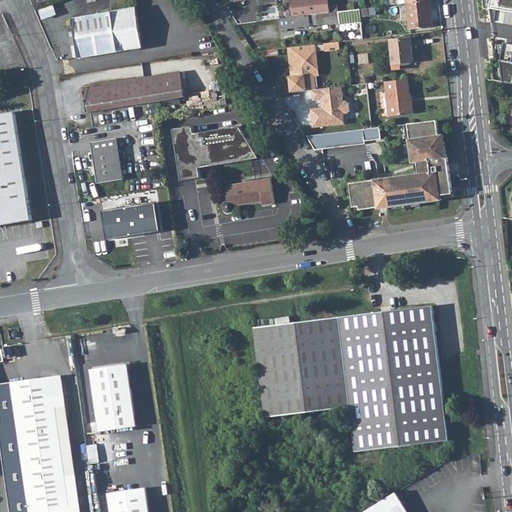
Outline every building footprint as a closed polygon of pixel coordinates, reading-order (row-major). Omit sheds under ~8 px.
[(307,15),(308,16),(309,16),(330,14),(328,0),(297,0),(291,1),(293,17),(307,15)] [(511,0),(489,0),(488,8),(511,12),(511,0)] [(429,1),(407,4),(410,28),(432,25),(429,1)] [(138,8),(74,17),(79,58),(145,48),(138,8)] [(318,17),(319,26),(340,23),(340,19),(361,17),(369,16),(368,9),(355,10),(338,13),(338,14),(318,17)] [(308,16),(301,17),(304,27),(310,27),(309,16),(308,16)] [(301,17),(279,20),(280,30),(304,27),(301,17)] [(340,23),(341,25),(362,22),(361,17),(340,19),(340,23)] [(411,39),(391,40),(394,65),(413,62),(411,39)] [(339,42),(324,44),(325,51),(340,49),(339,42)] [(511,84),(511,45),(503,44),(499,61),(502,83),(511,84)] [(315,45),(308,46),(316,77),(319,77),(318,70),(315,67),(314,55),(316,53),(315,45)] [(308,46),(290,48),(292,64),(295,65),(295,68),(293,70),(294,77),(305,75),(307,91),(313,90),(316,90),(315,77),(316,77),(308,46)] [(179,73),(146,78),(149,103),(183,98),(179,73)] [(294,77),(291,77),(293,93),(307,91),(305,75),(294,77)] [(149,103),(146,78),(84,87),(88,112),(149,103)] [(411,79),(388,82),(392,113),(393,117),(417,114),(415,100),(411,100),(411,95),(413,95),(411,79)] [(316,90),(313,90),(314,101),(322,100),(322,102),(325,102),(325,107),(312,109),(314,128),(346,124),(344,114),(349,114),(351,111),(350,104),(347,101),(345,102),(343,87),(316,90)] [(0,225),(34,219),(16,111),(0,114),(0,225)] [(439,136),(437,120),(408,124),(413,162),(421,162),(423,174),(386,179),(386,180),(382,180),(381,181),(380,182),(379,183),(376,183),(375,180),(351,184),(354,208),(360,207),(360,210),(442,199),(441,196),(452,194),(443,135),(439,136)] [(194,125),(174,128),(183,180),(203,177),(201,167),(252,159),(252,158),(261,157),(257,152),(258,151),(242,125),(196,132),(194,125)] [(381,139),(379,127),(313,135),(306,136),(314,150),(365,144),(364,141),(381,139)] [(97,166),(92,167),(95,176),(98,174),(100,184),(125,180),(118,138),(94,142),(97,166)] [(272,178),(257,180),(260,202),(264,202),(264,205),(276,203),(272,178)] [(260,202),(257,180),(227,185),(229,200),(226,202),(224,205),(224,208),(226,212),(228,213),(230,214),(234,213),(235,211),(237,209),(237,206),(260,202)] [(157,206),(109,213),(112,238),(161,231),(157,206)] [(356,451),(448,440),(432,306),(329,319),(339,410),(351,408),(356,451)] [(339,410),(329,319),(256,328),(268,418),(339,410)] [(129,365),(93,370),(102,432),(139,427),(129,365)] [(68,511),(82,511),(62,377),(48,379),(68,511)] [(0,428),(12,511),(68,511),(48,379),(0,386),(0,428)] [(455,455),(408,484),(413,493),(415,496),(462,467),(455,455)] [(408,484),(399,490),(405,498),(413,493),(408,484)] [(148,489),(136,490),(111,494),(113,511),(151,511),(150,504),(148,489)] [(408,511),(397,492),(363,511),(408,511)]
